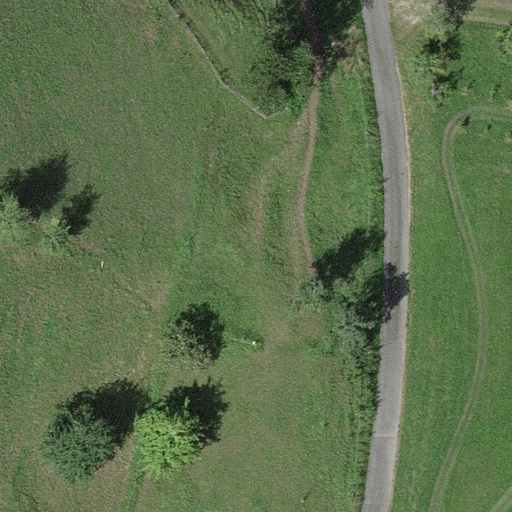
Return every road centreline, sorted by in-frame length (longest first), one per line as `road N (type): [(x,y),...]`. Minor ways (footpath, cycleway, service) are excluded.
road 1 (track): [(366,511),(394,313),(372,0)]
road 2 (track): [(373,7),(511,20)]
